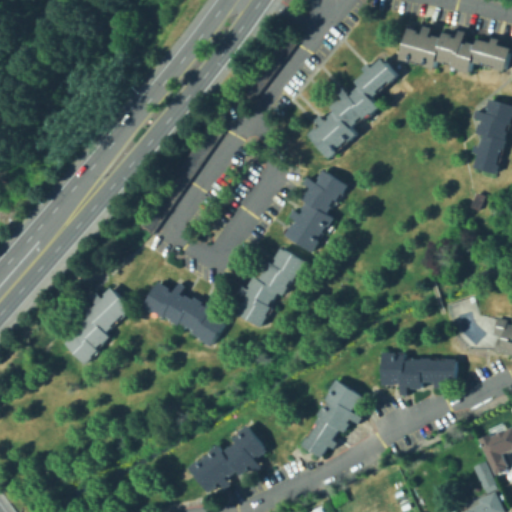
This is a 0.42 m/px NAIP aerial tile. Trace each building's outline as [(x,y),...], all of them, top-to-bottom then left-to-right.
[(403,59),(413,62),(413,60),(429,65),(428,67),(439,70),(441,61),(449,64),(450,62),(456,64),(455,67),(464,70),(464,72),(473,75),(477,63),(485,65),(486,63),(492,65),(491,67),(509,72),(511,61),(511,47),(503,45),(504,40),(495,37),(493,42),(472,36),(474,30),(450,23),(447,35),(441,33),(442,29),(428,25),(425,34),(422,33),(422,31),(412,28),(403,59)] [(334,159),(343,150),(342,149),(352,140),(354,142),(362,135),(356,129),(362,123),(361,122),(367,117),(369,120),(384,107),(376,99),(382,94),(380,92),(392,81),(395,84),(402,78),(385,60),(376,68),(372,64),(366,69),(370,73),(359,82),(364,87),(357,93),(358,94),(355,97),(347,88),(342,93),(347,99),(344,102),(343,100),(335,107),(339,111),(332,117),(334,119),(331,122),(325,115),(319,120),(325,126),(321,129),(320,127),(312,134),(334,159)] [(492,98),(511,104),(511,124),(509,132),(511,132),(508,140),(510,140),(505,157),(503,157),(501,163),(504,164),(501,175),(477,167),(481,155),(476,153),(478,146),(483,147),(486,137),(480,135),(487,113),(490,114),(491,110),(489,109),(492,98)] [(316,253),(289,235),(296,224),(298,225),(300,222),(292,217),(296,210),(304,214),(306,211),(305,210),(309,202),(304,199),(310,191),(312,192),(314,189),(306,184),(310,177),(320,184),(322,180),(320,179),(326,170),(351,186),(346,194),(345,194),(340,201),(338,199),(334,205),(335,206),(331,214),(338,219),(333,228),(330,226),(322,240),(324,242),(316,253)] [(483,211),(475,208),(479,193),(488,196),(483,211)] [(264,327),(275,308),(273,307),(282,293),(287,296),(297,281),(299,282),(310,263),(284,248),(278,259),(280,261),(277,264),(267,258),(263,265),(271,269),(269,273),(267,272),(262,279),(257,277),(251,286),(253,287),(252,290),(244,285),(240,292),(250,298),(248,302),(246,301),(239,313),(264,327)] [(162,282),(147,308),(157,314),(158,312),(166,318),(167,317),(168,315),(174,319),(173,321),(182,326),(183,323),(191,328),(192,327),(197,331),(196,333),(204,338),(203,339),(216,346),(230,321),(219,314),(218,316),(214,314),(221,303),(214,299),(209,307),(206,305),(207,303),(198,297),(196,300),(189,295),(188,297),(184,295),(189,287),(183,283),(176,293),(173,291),(174,289),(162,282)] [(68,343),(89,365),(96,358),(95,357),(102,351),(100,349),(106,342),(107,343),(114,337),(109,333),(116,327),(115,326),(121,320),(122,322),(135,309),(114,287),(107,295),(108,296),(106,299),(99,292),(93,298),(100,304),(97,307),(95,305),(88,313),(92,317),(86,323),(87,324),(80,330),(82,333),(78,337),(76,336),(68,343)] [(511,320),(501,318),(497,336),(505,337),(505,339),(501,338),(498,352),(511,354),(511,324),(510,324),(511,320)] [(387,352),(401,353),(401,355),(410,355),(410,361),(417,361),(417,360),(426,360),(426,358),(436,358),(436,361),(451,361),(451,359),(461,359),(460,384),(447,383),(447,388),(439,388),(439,383),(427,383),(427,389),(416,389),(416,388),(412,388),(412,395),(404,395),(404,385),(399,385),(386,385),(387,352)] [(305,444),(311,436),(312,438),(321,425),(319,423),(323,417),(321,416),(327,407),(330,409),(331,407),(329,406),(333,402),(329,400),(334,393),(336,394),(337,391),(334,389),(341,380),(369,398),(361,409),(359,408),(357,412),(366,418),(363,424),(356,420),(348,432),(344,430),(336,442),(341,445),(337,450),(333,447),(325,459),(305,444)] [(511,461),(511,464),(499,471),(483,438),(511,423),(511,450),(508,452),(511,461)] [(214,494),(225,485),(228,489),(235,484),(231,479),(241,472),(249,481),(266,468),(259,460),(271,451),(252,425),(244,431),(246,434),(244,435),(243,434),(237,439),(240,442),(235,446),(234,445),(227,451),(222,445),(215,451),(217,454),(216,455),(214,454),(202,463),(201,461),(193,467),(214,494)] [(485,489),(475,466),(487,460),(498,483),(485,489)] [(462,511),(482,503),(480,499),(497,491),(506,511),(462,511)]
